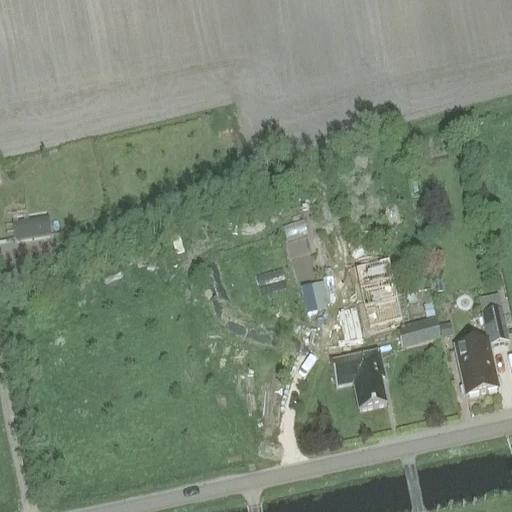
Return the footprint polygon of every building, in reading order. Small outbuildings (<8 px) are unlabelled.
[(490,349),(509,345),(499,301),(479,305),(488,343),(456,350),(466,399),(499,392),(495,372),(497,372),(493,356),(491,357),(490,349)] [(364,310),(369,332),(401,324),(396,302),(364,310)] [(435,320),(400,329),(406,350),(440,341),(435,320)] [(438,328),(441,340),(452,337),(449,325),(438,328)] [(360,415),(387,409),(381,381),(385,381),(381,361),(358,366),(357,360),(331,366),(337,391),(354,387),(360,415)]
